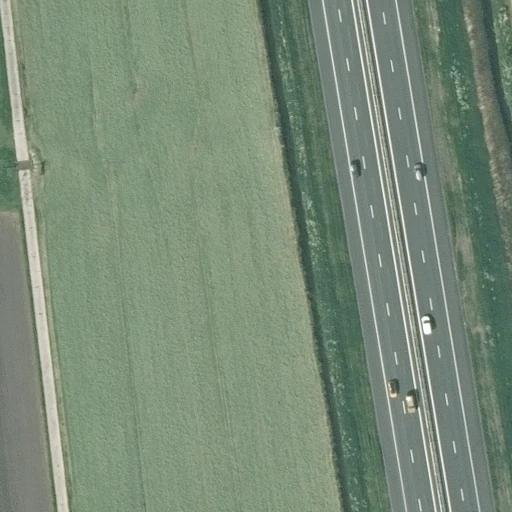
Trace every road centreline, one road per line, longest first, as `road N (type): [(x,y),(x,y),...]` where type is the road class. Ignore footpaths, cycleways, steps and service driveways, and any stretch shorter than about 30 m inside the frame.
road 1 (motorway): [(331,0),(415,511)]
road 2 (motorway): [(478,511),(394,0)]
